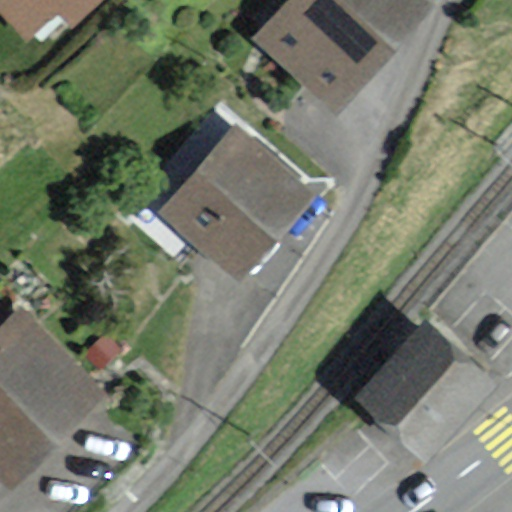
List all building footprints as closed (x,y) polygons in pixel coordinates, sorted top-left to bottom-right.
[(93,0),(0,0),(0,1),(31,32),(58,5),(73,20),(93,0)] [(424,2),(421,0),(296,0),(263,38),(334,102),(424,2)] [(310,190),(238,129),(169,210),(241,271),(310,190)] [(97,394),(20,315),(0,334),(0,470),(9,480),(97,394)] [(490,379),(433,327),(364,401),(421,453),(490,379)]
